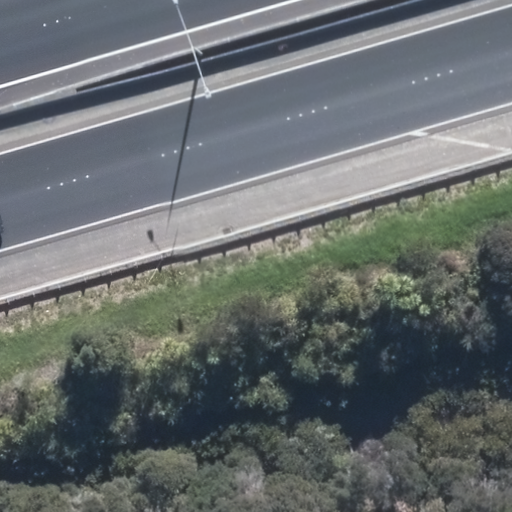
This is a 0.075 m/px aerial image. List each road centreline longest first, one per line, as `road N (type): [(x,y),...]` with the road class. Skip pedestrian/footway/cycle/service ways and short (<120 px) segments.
road 1 (motorway): [(511,55),(0,206)]
road 2 (motorway): [(0,37),(126,0)]
